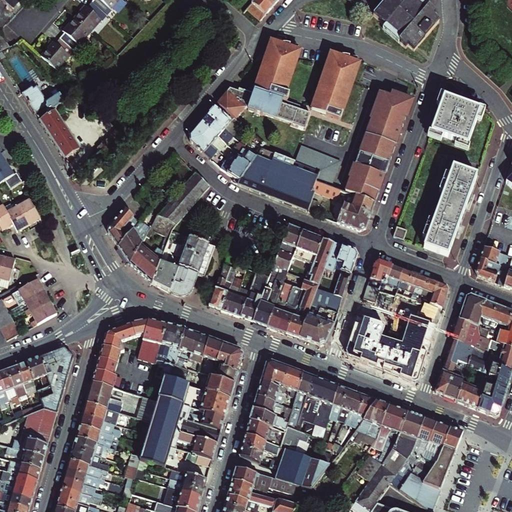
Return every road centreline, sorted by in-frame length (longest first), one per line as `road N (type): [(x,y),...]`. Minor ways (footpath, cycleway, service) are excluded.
road 1 (residential): [(171,141),(232,194),(372,247)]
road 2 (residential): [(41,511),(88,353),(85,331)]
road 3 (residential): [(431,81),(372,247)]
road 4 (residential): [(261,344),(211,511)]
road 5 (residential): [(431,81),(366,50),(267,30)]
road 6 (residential): [(460,280),(511,131)]
road 7 (residential): [(171,141),(259,38)]
road 8 (residential): [(418,405),(460,280)]
road 9 (residential): [(372,247),(328,369)]
